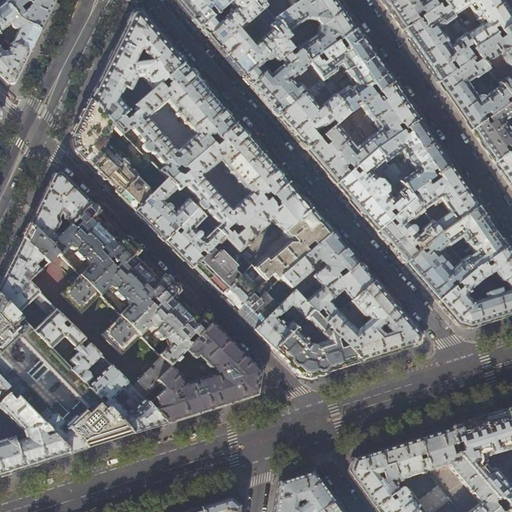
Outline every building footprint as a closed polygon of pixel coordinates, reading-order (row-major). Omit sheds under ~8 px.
[(51,0),(7,0),(5,3),(17,18),(22,22),(40,31),(47,16),(54,1),(51,0)] [(175,0),(187,14),(200,28),(217,14),(227,4),(232,0),(175,0)] [(232,0),(227,4),(231,9),(228,11),(227,12),(227,13),(227,14),(227,15),(222,20),(217,14),(200,28),(213,43),(225,57),(245,39),(239,31),(265,8),(262,4),(259,0),(232,0)] [(334,0),(308,0),(304,3),(302,0),(301,0),(292,6),(274,19),(276,21),(285,34),(306,19),(307,19),(314,21),(315,20),(319,25),(318,26),(316,33),(316,34),(296,48),(299,51),(308,63),(315,59),(320,55),(334,45),(331,41),(337,38),(339,42),(355,30),(338,5),(334,0)] [(379,0),(387,11),(402,31),(417,21),(414,16),(420,11),(423,16),(436,7),(433,2),(436,0),(379,0)] [(511,17),(500,0),(445,0),(443,2),(446,6),(452,16),(468,6),(481,25),(468,34),(466,31),(463,32),(465,35),(472,45),(474,49),(511,24),(511,17)] [(0,6),(0,32),(10,24),(10,25),(10,26),(11,27),(11,28),(12,28),(13,29),(15,30),(16,30),(17,30),(18,29),(10,44),(29,53),(34,42),(40,31),(22,22),(17,18),(5,3),(0,6)] [(438,6),(436,7),(423,16),(417,21),(402,31),(420,58),(438,83),(472,60),(472,59),(465,49),(472,45),(465,35),(457,40),(456,40),(456,41),(456,42),(456,43),(450,47),(446,42),(446,41),(442,35),(441,35),(440,35),(439,35),(435,29),(441,25),(442,25),(442,26),(443,26),(444,25),(454,19),(452,16),(446,6),(441,10),(438,6)] [(165,79),(184,63),(162,38),(140,12),(132,13),(114,51),(89,100),(113,125),(123,117),(129,111),(118,98),(122,88),(134,93),(139,83),(137,78),(142,77),(153,90),(160,84),(165,79)] [(288,37),(285,34),(276,21),(270,27),(269,28),(269,29),(270,29),(271,31),(253,47),(245,39),(225,57),(237,71),(250,86),(267,71),(266,71),(261,65),(265,61),(266,61),(267,62),(268,62),(269,62),(270,62),(271,61),(272,60),(273,59),(276,63),(287,54),(296,47),(294,45),(290,49),(285,43),(289,39),(288,37)] [(456,34),(458,34),(462,31),(456,22),(451,25),(451,27),(456,34)] [(511,24),(474,49),(472,51),(479,60),(484,65),(496,57),(497,54),(498,54),(499,54),(500,54),(500,53),(503,58),(504,60),(504,61),(505,63),(505,64),(506,65),(507,66),(509,67),(510,68),(511,68),(511,69),(511,73),(511,74),(498,83),(499,85),(508,97),(511,94),(511,24)] [(355,30),(339,42),(334,45),(320,55),(325,63),(322,65),(321,64),(321,63),(320,63),(319,63),(318,63),(315,59),(308,63),(309,65),(321,79),(323,82),(334,74),(335,73),(335,72),(336,71),(336,70),(335,69),(340,65),(344,71),(344,72),(350,80),(350,79),(354,86),(349,89),(348,89),(348,88),(347,88),(346,88),(345,88),(344,89),(334,96),(347,114),(355,109),(352,105),(356,102),(359,106),(360,106),(392,84),(373,56),(355,30)] [(288,37),(289,39),(294,45),(297,42),(298,40),(294,35),(292,34),(288,37)] [(21,69),(29,53),(10,44),(6,53),(5,52),(4,52),(3,52),(2,53),(0,50),(0,78),(6,85),(14,84),(21,69)] [(291,58),(287,54),(276,63),(267,71),(250,86),(260,98),(277,117),(304,94),(304,91),(299,85),(297,85),(295,87),(290,82),(309,65),(308,63),(299,51),(291,58)] [(474,63),(472,60),(438,83),(453,106),(471,131),(484,122),(483,120),(482,117),(486,115),(486,116),(487,116),(488,115),(490,117),(506,106),(504,102),(510,99),(508,97),(499,85),(483,97),(482,97),(481,96),(479,96),(478,97),(477,97),(476,97),(476,98),(466,84),(474,79),(475,79),(488,71),(484,65),(479,60),(474,63)] [(212,136),(214,135),(217,139),(236,123),(210,93),(184,63),(165,79),(169,83),(168,84),(167,84),(167,85),(167,86),(167,87),(167,88),(165,90),(160,84),(153,90),(133,107),(135,109),(133,111),(135,113),(126,120),(123,117),(113,125),(123,135),(131,129),(144,144),(143,146),(142,146),(142,148),(142,149),(143,150),(143,151),(144,151),(145,152),(146,153),(147,153),(148,153),(150,152),(151,152),(164,167),(158,172),(166,179),(168,182),(177,174),(174,171),(179,167),(180,168),(181,169),(184,168),(213,143),(207,137),(209,136),(211,137),(212,137),(212,136)] [(324,83),(323,82),(321,79),(304,94),(277,117),(291,134),(306,151),(329,131),(324,126),(327,125),(333,120),(336,124),(347,114),(334,96),(333,96),(321,105),(321,109),(318,112),(310,102),(309,99),(311,97),(312,98),(315,97),(318,95),(319,92),(318,91),(323,87),(324,83)] [(325,85),(331,93),(336,90),(336,88),(332,82),(330,82),(325,85)] [(392,84),(360,106),(365,114),(363,116),(368,122),(370,121),(371,122),(372,121),(379,130),(367,139),(375,150),(418,121),(403,98),(392,84)] [(123,135),(113,125),(89,100),(80,120),(70,139),(70,141),(69,142),(70,144),(70,145),(70,147),(71,148),(71,149),(72,151),(95,173),(117,196),(136,177),(150,163),(123,135)] [(511,101),(506,106),(490,117),(484,122),(471,131),(482,148),(493,164),(511,150),(511,132),(511,133),(510,134),(503,123),(511,117),(511,118),(511,101)] [(418,121),(375,150),(384,161),(384,162),(402,151),(402,152),(404,156),(405,158),(407,161),(411,166),(412,167),(415,170),(399,181),(400,183),(404,187),(409,193),(411,192),(413,191),(426,182),(430,179),(449,166),(433,142),(418,121)] [(267,194),(271,198),(273,197),(288,183),(263,155),(236,123),(217,139),(220,142),(215,146),(213,143),(184,168),(187,171),(181,176),(177,174),(168,182),(178,192),(184,186),(198,202),(198,203),(197,204),(197,205),(197,206),(198,206),(198,207),(198,208),(199,209),(200,209),(200,210),(201,210),(202,210),(203,210),(204,210),(205,210),(218,225),(214,229),(222,237),(224,239),(230,235),(227,230),(233,225),(234,226),(235,227),(239,226),(265,203),(260,198),(263,196),(264,196),(265,196),(266,195),(267,195),(267,194)] [(336,124),(329,131),(306,151),(321,168),(335,185),(351,171),(355,167),(375,150),(367,139),(354,148),(347,141),(349,140),(336,124)] [(384,161),(375,150),(355,167),(360,173),(356,176),(351,171),(335,185),(357,210),(376,232),(392,218),(388,213),(392,209),(397,214),(413,199),(409,193),(404,187),(398,192),(398,196),(393,201),(387,194),(387,193),(387,188),(382,181),(376,180),(375,180),(369,173),(384,161)] [(511,150),(493,164),(504,178),(511,190),(511,150)] [(388,167),(389,168),(396,177),(399,175),(400,173),(394,165),(392,165),(388,167)] [(449,166),(430,179),(433,183),(429,186),(426,182),(413,191),(416,195),(414,196),(411,192),(409,193),(413,199),(422,210),(439,199),(449,213),(432,224),(439,233),(457,221),(462,218),(478,207),(462,184),(449,166)] [(399,181),(396,177),(389,168),(383,172),(396,187),(400,183),(399,181)] [(77,219),(91,204),(77,190),(60,174),(53,175),(40,200),(28,224),(50,246),(59,236),(55,232),(59,224),(58,219),(60,214),(62,216),(62,217),(62,218),(62,219),(63,219),(70,226),(77,219)] [(152,194),(136,177),(117,196),(127,205),(134,212),(152,194)] [(196,210),(178,192),(168,182),(166,179),(152,194),(134,212),(149,227),(164,242),(196,210)] [(299,197),(288,183),(273,197),(278,202),(277,204),(278,206),(275,209),(273,208),(273,205),(269,200),(265,203),(239,226),(230,235),(224,239),(238,253),(255,238),(254,237),(266,227),(267,226),(267,225),(267,224),(267,223),(270,220),(275,226),(275,225),(283,233),(310,209),(299,197)] [(422,210),(413,199),(397,214),(392,218),(376,232),(391,249),(404,264),(419,251),(423,247),(439,233),(432,224),(430,221),(421,230),(420,233),(416,237),(416,236),(414,232),(414,231),(415,230),(415,229),(414,228),(414,227),(413,226),(412,226),(411,226),(409,226),(409,227),(406,223),(405,223),(409,220),(412,221),(423,212),(422,210)] [(99,212),(91,204),(77,219),(80,222),(73,230),(70,226),(59,236),(50,246),(57,253),(60,256),(68,247),(71,249),(72,249),(73,249),(76,251),(74,254),(81,261),(84,259),(86,261),(86,262),(86,264),(87,265),(88,266),(79,275),(91,287),(110,266),(107,263),(111,259),(114,262),(131,244),(123,236),(117,242),(93,218),(99,212)] [(478,207),(462,218),(464,221),(459,225),(457,221),(439,233),(449,246),(461,237),(461,236),(474,254),(469,257),(466,257),(460,261),(470,273),(483,264),(487,262),(484,257),(488,254),(491,259),(506,248),(493,228),(478,207)] [(321,222),(310,209),(283,233),(287,239),(291,239),(294,242),(292,244),(291,242),(289,242),(267,260),(265,258),(253,269),(264,280),(265,281),(272,275),(276,280),(279,277),(331,233),(321,222)] [(193,267),(222,237),(214,229),(203,240),(199,237),(200,237),(200,236),(200,235),(200,234),(199,234),(199,233),(198,233),(197,233),(196,233),(192,230),(204,218),(196,210),(164,242),(178,256),(191,269),(193,267)] [(26,231),(22,238),(42,258),(47,263),(57,253),(50,246),(28,224),(26,231)] [(344,249),(331,233),(279,277),(291,289),(310,273),(310,272),(310,271),(309,270),(308,268),(317,261),(319,263),(320,264),(321,264),(323,262),(326,265),(313,277),(313,278),(322,287),(324,290),(338,277),(336,275),(342,269),(346,273),(358,264),(344,249)] [(449,246),(439,233),(423,247),(426,251),(423,255),(419,251),(404,264),(420,283),(437,302),(452,289),(449,285),(454,281),(457,284),(458,284),(470,273),(460,261),(451,269),(445,262),(443,263),(436,255),(446,247),(448,249),(450,247),(449,246)] [(224,239),(222,237),(193,267),(208,282),(221,295),(250,265),(248,264),(246,262),(241,256),(238,253),(224,239)] [(39,271),(34,265),(42,258),(22,238),(21,239),(8,266),(5,271),(0,282),(0,297),(16,315),(32,300),(48,316),(32,331),(50,349),(62,337),(65,338),(75,348),(78,345),(84,339),(70,325),(67,329),(64,328),(62,325),(61,323),(65,320),(27,282),(39,271)] [(139,252),(131,244),(114,262),(118,266),(114,270),(110,266),(91,287),(99,296),(101,297),(109,288),(110,288),(110,289),(111,289),(112,290),(113,290),(114,290),(115,289),(117,292),(114,295),(122,302),(125,299),(128,302),(127,302),(127,303),(127,305),(128,306),(128,307),(129,307),(120,316),(130,326),(171,284),(163,276),(157,281),(134,258),(139,252)] [(457,292),(453,288),(452,289),(437,302),(451,318),(456,325),(468,328),(501,318),(511,314),(511,255),(506,248),(491,259),(488,261),(491,266),(487,269),(483,264),(470,273),(458,284),(462,288),(457,292)] [(243,254),(241,256),(246,262),(249,259),(243,254)] [(364,272),(358,264),(346,273),(339,279),(338,277),(324,290),(322,287),(307,301),(303,297),(300,299),(311,311),(315,314),(320,310),(326,316),(321,321),(324,324),(337,313),(330,306),(334,302),(331,299),(342,290),(351,301),(373,282),(364,272)] [(253,269),(250,265),(221,295),(220,297),(226,303),(235,312),(250,295),(244,289),(241,290),(240,291),(238,289),(246,281),(255,290),(264,280),(253,269)] [(99,296),(91,287),(79,275),(75,272),(69,278),(73,281),(59,294),(80,315),(99,296)] [(291,289),(279,277),(276,280),(270,286),(265,281),(264,280),(255,290),(250,295),(235,312),(244,321),(253,330),(275,309),(293,291),(291,289)] [(368,320),(354,332),(337,313),(324,324),(339,339),(347,348),(361,362),(392,352),(418,344),(420,337),(396,308),(373,282),(351,301),(349,302),(361,316),(362,316),(362,317),(363,317),(364,317),(365,317),(366,316),(368,320)] [(179,292),(171,284),(130,326),(139,336),(140,337),(149,327),(150,327),(150,328),(151,329),(152,329),(153,329),(154,329),(155,329),(157,331),(155,333),(164,343),(167,340),(169,342),(169,343),(169,344),(169,345),(169,346),(159,356),(161,358),(169,366),(185,350),(211,324),(203,315),(197,321),(173,298),(179,292)] [(297,290),(294,293),(300,299),(303,297),(304,296),(297,290)] [(294,293),(293,291),(275,309),(280,314),(282,313),(291,305),(304,319),(311,311),(300,299),(294,293)] [(32,331),(16,315),(0,297),(0,355),(17,339),(87,411),(68,429),(87,448),(107,442),(132,434),(104,405),(103,404),(99,400),(84,384),(70,370),(50,349),(32,331)] [(280,314),(275,309),(253,330),(264,341),(273,350),(295,328),(289,323),(284,328),(275,319),(280,314)] [(311,311),(304,319),(295,328),(273,350),(289,365),(298,375),(311,378),(328,372),(361,362),(347,348),(339,350),(336,340),(339,339),(324,324),(321,321),(315,314),(311,311)] [(139,336),(130,326),(120,316),(117,314),(110,321),(113,323),(98,337),(118,357),(139,336)] [(232,345),(211,324),(185,350),(194,359),(195,359),(198,356),(211,369),(213,368),(215,375),(182,385),(179,375),(169,366),(169,367),(154,382),(156,385),(162,391),(148,405),(166,423),(204,411),(256,395),(260,372),(232,345)] [(78,345),(75,348),(73,349),(76,353),(68,361),(74,366),(70,370),(84,384),(90,379),(90,378),(90,375),(85,370),(88,367),(100,356),(88,344),(83,349),(78,345)] [(100,356),(88,367),(97,377),(93,382),(90,379),(84,384),(99,400),(102,397),(106,401),(103,404),(104,405),(111,399),(121,389),(127,383),(100,356)] [(0,371),(6,378),(1,382),(11,392),(19,400),(29,410),(40,399),(0,357),(0,371)] [(169,367),(169,366),(161,358),(131,388),(143,400),(156,385),(154,382),(169,367)] [(0,388),(7,396),(7,395),(11,392),(1,382),(0,380),(0,388)] [(131,388),(127,383),(121,389),(130,398),(126,401),(126,404),(133,411),(125,413),(111,399),(104,405),(132,434),(145,430),(166,423),(148,405),(143,400),(131,388)] [(7,395),(7,396),(0,402),(0,408),(22,431),(24,439),(15,442),(13,438),(0,441),(0,476),(3,475),(31,466),(54,459),(68,455),(66,448),(42,423),(29,410),(19,400),(15,403),(7,395)] [(466,423),(449,429),(457,456),(461,460),(496,500),(499,498),(500,500),(503,500),(505,501),(511,494),(511,486),(509,483),(506,485),(493,470),(492,469),(490,469),(488,471),(481,463),(482,462),(483,461),(483,459),(483,458),(511,449),(511,408),(496,414),(466,423)] [(73,453),(87,448),(68,429),(53,413),(42,423),(66,448),(68,455),(73,453)] [(434,433),(418,439),(428,471),(447,465),(461,460),(457,456),(449,429),(434,433)] [(402,444),(378,451),(383,467),(392,465),(396,481),(397,481),(397,482),(404,479),(405,479),(405,478),(428,471),(418,439),(402,444)] [(383,467),(378,451),(365,455),(352,459),(348,472),(358,486),(374,508),(398,490),(392,482),(396,481),(392,465),(383,467)] [(496,500),(461,460),(447,465),(449,469),(479,503),(467,511),(491,511),(496,508),(500,505),(496,500)] [(278,483),(275,499),(273,511),(320,511),(333,501),(322,486),(311,472),(278,483)] [(418,502),(425,511),(435,511),(449,501),(437,485),(418,502)] [(398,490),(374,508),(377,511),(418,511),(401,488),(398,490)] [(237,511),(238,506),(229,498),(220,501),(200,507),(201,511),(237,511)] [(320,511),(340,511),(333,501),(320,511)]
